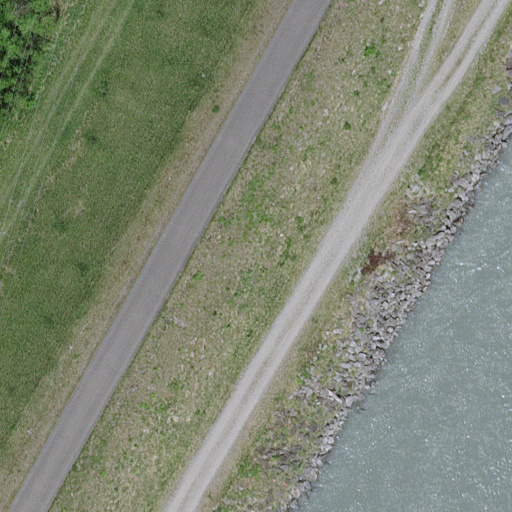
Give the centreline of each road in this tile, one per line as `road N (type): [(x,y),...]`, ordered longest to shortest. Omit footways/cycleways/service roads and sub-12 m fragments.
road 1 (track): [(489,0),(186,511)]
road 2 (track): [(318,0),(32,511)]
road 3 (track): [(390,167),(446,0)]
